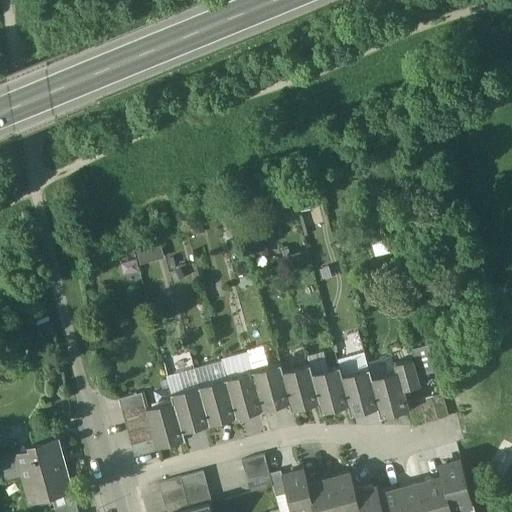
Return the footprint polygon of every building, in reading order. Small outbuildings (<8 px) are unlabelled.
[(161,244),(140,249),(143,261),(164,256),(161,244)] [(365,354),(346,358),(349,372),(368,367),(365,354)] [(412,358),(396,363),(398,370),(399,370),(405,389),(419,385),(412,358)] [(280,363),(253,370),(264,409),(291,402),(283,371),(280,363)] [(310,363),(283,371),(291,402),(293,409),(320,402),(312,373),(310,363)] [(339,366),(312,373),(320,402),(323,411),(350,404),(342,375),(339,366)] [(369,368),(342,375),(350,404),(352,414),(379,407),(371,378),(369,368)] [(195,369),(179,373),(184,389),(199,385),(195,369)] [(253,370),(226,378),(237,416),(264,409),(253,370)] [(398,370),(371,378),(379,407),(382,416),(410,409),(408,403),(405,389),(399,370),(398,370)] [(226,378),(199,385),(210,423),(237,416),(226,378)] [(210,423),(199,385),(184,389),(172,392),(174,400),(183,431),(210,423)] [(142,392),(119,398),(122,410),(145,403),(142,392)] [(443,393),(431,396),(438,419),(449,416),(443,393)] [(438,419),(431,396),(420,399),(426,422),(438,419)] [(420,399),(408,403),(410,409),(415,425),(426,422),(420,399)] [(174,400),(147,408),(148,415),(152,427),(155,438),(157,446),(185,438),(183,431),(174,400)] [(145,403),(122,410),(125,421),(148,415),(147,408),(145,403)] [(148,415),(125,421),(129,433),(152,427),(148,415)] [(55,422),(31,432),(34,443),(56,437),(57,440),(60,439),(55,422)] [(152,427),(129,433),(132,444),(155,438),(152,427)] [(34,443),(27,445),(29,452),(20,454),(19,452),(0,457),(0,468),(4,482),(21,477),(28,504),(52,498),(74,492),(66,462),(63,463),(57,440),(56,437),(34,443)] [(155,438),(132,444),(135,456),(158,450),(157,446),(155,438)] [(265,454),(242,460),(245,470),(267,464),(265,454)] [(461,459),(439,464),(442,476),(451,510),(473,504),(461,459)] [(267,464),(245,470),(248,481),(270,475),(270,473),(267,464)] [(315,511),(308,483),(304,468),(283,474),(288,493),(292,511),(315,511)] [(204,470),(181,477),(184,487),(207,481),(204,470)] [(282,470),(270,473),(273,485),(276,496),(288,493),(283,474),(282,470)] [(350,472),(329,478),(338,511),(361,511),(356,492),(350,472)] [(270,475),(248,481),(251,492),(273,485),(270,475)] [(442,476),(421,482),(429,511),(452,511),(451,510),(442,476)] [(181,477),(159,482),(162,493),(184,487),(181,477)] [(338,511),(329,478),(308,483),(315,511),(338,511)] [(207,481),(184,487),(187,497),(209,491),(207,481)] [(429,511),(421,482),(400,488),(406,511),(429,511)] [(377,486),(356,492),(361,511),(383,511),(379,494),(377,486)] [(184,487),(162,493),(165,503),(187,497),(184,487)] [(406,511),(400,488),(379,494),(383,511),(406,511)] [(209,491),(187,497),(190,508),(209,502),(212,502),(209,491)] [(74,492),(52,498),(55,509),(77,503),(74,492)] [(292,511),(288,493),(276,496),(280,511),(292,511)] [(187,497),(165,503),(167,511),(174,511),(189,508),(187,497)] [(174,511),(212,511),(209,502),(190,508),(189,508),(174,511)] [(79,511),(77,503),(55,509),(56,511),(79,511)]
